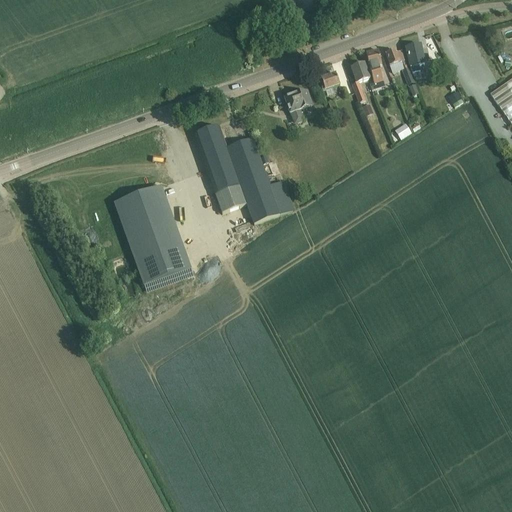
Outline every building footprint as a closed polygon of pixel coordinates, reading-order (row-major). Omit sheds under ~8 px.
[(429,36),(420,38),(425,58),(434,56),(429,36)] [(407,50),(410,66),(411,68),(412,74),(420,73),(419,67),(424,66),(420,47),(407,50)] [(366,55),(369,70),(374,85),(370,87),(372,93),(381,90),(379,84),(383,83),(379,68),(382,67),(378,52),(366,55)] [(414,86),(413,86),(401,53),(397,55),(396,52),(386,56),(393,76),(402,72),(408,89),(409,89),(412,98),(418,95),(414,86)] [(366,103),(359,84),(370,80),(364,65),(351,70),(357,85),(352,87),(359,106),(366,103)] [(336,76),(321,81),(325,92),(326,92),(334,89),(340,87),(336,76)] [(511,123),(511,81),(493,95),(511,123)] [(313,108),(307,93),(304,94),(301,92),(296,93),(296,97),(285,101),(290,116),(293,115),(297,126),(304,123),(301,115),(304,114),(303,111),(313,108)] [(464,105),(463,103),(459,95),(449,101),(454,109),(455,110),(464,105)] [(332,113),(338,111),(334,102),(328,104),(332,113)] [(369,106),(361,109),(365,118),(372,115),(369,106)] [(406,127),(395,134),(400,142),(411,135),(406,127)] [(219,129),(194,138),(223,217),(247,208),(254,228),(272,221),(294,213),(283,183),(269,189),(262,169),(269,166),(267,159),(260,162),(252,142),(227,151),(219,129)] [(142,160),(153,188),(164,184),(154,155),(142,160)] [(162,191),(115,208),(145,288),(191,271),(162,191)] [(119,291),(126,289),(117,257),(110,259),(119,291)]
